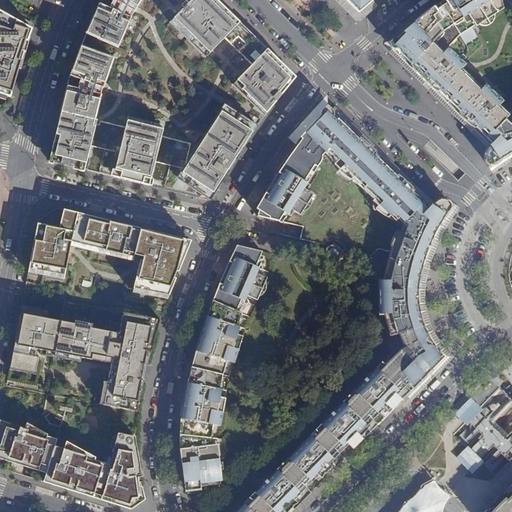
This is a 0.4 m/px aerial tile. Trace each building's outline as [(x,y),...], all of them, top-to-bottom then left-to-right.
[(113,0),(114,0),(109,9),(99,4),(86,35),(119,49),(132,19),(137,10),(142,0),(113,0)] [(240,24),(216,0),(194,0),(190,5),(170,23),(206,59),(225,40),(240,24)] [(344,0),(358,13),(372,0),(344,0)] [(504,8),(502,0),(443,0),(440,2),(416,21),(407,28),(402,33),(396,39),(393,39),(391,40),(390,41),(389,45),(390,46),(391,48),(393,49),(396,49),(420,73),(441,94),(474,126),(493,145),(493,147),(501,158),(511,153),(511,152),(511,112),(511,113),(509,115),(444,52),(460,35),(467,46),(479,39),(472,27),(475,25),(476,27),(504,8)] [(0,94),(11,98),(21,63),(26,46),(33,28),(22,22),(22,23),(0,10),(0,94)] [(268,50),(240,24),(225,40),(253,66),(268,50)] [(114,59),(81,47),(72,72),(106,83),(114,59)] [(267,115),(296,78),(268,50),(253,66),(233,87),(267,115)] [(101,103),(106,83),(72,72),(70,77),(81,81),(78,91),(67,88),(65,93),(101,103)] [(101,103),(65,93),(60,114),(96,123),(101,103)] [(186,167),(171,190),(211,200),(258,126),(225,106),(186,167)] [(331,108),(324,108),(321,111),(320,115),(316,120),(307,133),(286,160),(264,194),(256,209),(259,210),(257,216),(278,221),(284,212),(287,207),(294,211),(300,215),(313,194),(306,190),(300,186),(304,181),(310,171),(308,170),(312,164),(317,167),(319,165),(321,162),(321,159),(322,156),(324,153),(335,163),(333,164),(339,169),(337,171),(339,172),(346,178),(350,180),(352,178),(354,176),(359,181),(357,183),(368,195),(371,192),(376,197),(373,200),(372,201),(377,206),(375,209),(376,210),(381,214),(387,218),(390,215),(395,221),(398,219),(403,224),(406,227),(402,234),(397,232),(395,234),(390,245),(391,247),(390,252),(398,254),(396,261),(422,268),(430,246),(433,239),(439,226),(442,221),(438,220),(435,219),(433,217),(432,215),(430,213),(430,209),(417,197),(384,164),(342,123),(334,115),(333,112),(332,109),(331,108)] [(96,123),(60,114),(47,165),(53,167),(54,162),(73,167),(72,172),(84,175),(86,169),(97,125),(97,123),(96,123)] [(164,131),(127,121),(125,128),(115,170),(111,169),(110,176),(109,178),(152,189),(154,180),(153,180),(163,137),(164,131)] [(100,126),(97,125),(86,169),(100,173),(102,167),(111,169),(115,170),(125,128),(101,122),(100,126)] [(191,144),(163,137),(153,180),(154,180),(166,183),(165,189),(171,190),(186,167),(191,144)] [(310,171),(313,173),(317,167),(312,164),(308,170),(310,171)] [(304,181),(307,183),(313,173),(310,171),(304,181)] [(300,186),(306,190),(310,185),(307,183),(304,181),(300,186)] [(284,212),(287,214),(290,216),(294,211),(287,207),(284,212)] [(139,261),(131,292),(167,300),(191,241),(144,230),(89,216),(62,210),(58,227),(38,223),(28,271),(62,278),(70,245),(139,261)] [(284,212),(278,221),(282,223),(287,214),(284,212)] [(403,224),(397,232),(402,234),(406,227),(403,224)] [(194,357),(191,367),(222,374),(226,361),(227,361),(228,355),(230,352),(234,349),(238,341),(233,339),(239,327),(236,326),(242,313),(240,312),(236,311),(241,299),(242,297),(247,299),(249,296),(257,300),(267,277),(253,271),(255,267),(260,255),(262,252),(237,245),(234,250),(230,260),(225,270),(220,281),(219,284),(216,292),(212,300),(212,302),(208,313),(204,324),(201,335),(199,341),(197,346),(194,357)] [(339,255),(339,253),(339,251),(338,249),(336,248),(333,247),(331,247),(328,249),(327,252),(327,254),(328,256),(329,257),(331,259),(333,259),(336,258),(337,258),(339,255)] [(388,260),(396,261),(398,254),(390,252),(388,260)] [(264,257),(260,255),(255,267),(259,268),(264,257)] [(421,274),(422,268),(396,261),(388,260),(387,265),(385,272),(392,274),(419,280),(421,274)] [(390,282),(392,274),(385,272),(383,280),(390,282)] [(276,511),(277,511),(278,511),(281,511),(299,494),(297,492),(304,485),(310,478),(313,481),(331,462),(330,457),(343,444),(348,445),(356,437),(361,442),(394,407),(389,402),(394,397),(400,402),(401,400),(402,391),(410,391),(444,357),(441,353),(434,345),(427,332),(420,313),(418,297),(419,284),(419,280),(392,274),(390,282),(383,280),(382,284),(383,310),(384,313),(390,336),(394,334),(399,346),(372,373),(375,376),(371,379),(367,376),(358,385),(360,386),(339,407),(338,406),(328,416),(330,417),(306,441),(306,442),(303,445),(301,443),(292,453),(293,454),(272,475),(269,476),(262,484),(263,484),(239,509),(236,511),(276,511)] [(241,299),(236,311),(240,312),(244,301),(241,299)] [(84,358),(91,328),(92,325),(76,321),(75,325),(45,319),(46,310),(22,305),(15,343),(10,368),(34,373),(37,357),(34,356),(35,348),(84,358)] [(99,404),(137,411),(146,370),(160,319),(123,312),(119,333),(91,328),(84,358),(111,364),(107,383),(104,382),(99,404)] [(222,374),(191,367),(191,368),(187,383),(184,401),(181,411),(180,422),(179,435),(180,449),(181,462),(184,478),(188,494),(202,492),(200,483),(222,481),(219,455),(217,455),(216,444),(211,445),(210,438),(211,438),(213,425),(215,425),(215,420),(220,414),(223,412),(224,404),(219,403),(221,389),(220,389),(222,374)] [(456,413),(461,417),(466,422),(468,425),(482,411),(480,409),(474,404),(470,399),(456,413)] [(0,419),(0,458),(46,472),(43,481),(131,509),(145,499),(140,479),(135,436),(117,433),(111,451),(113,452),(109,464),(93,460),(94,457),(66,441),(63,448),(53,446),(55,437),(46,435),(26,423),(24,428),(20,427),(21,425),(0,419)] [(483,462),(468,446),(456,457),(472,473),(483,462)] [(304,485),(306,487),(313,481),(310,478),(304,485)] [(444,511),(447,498),(439,492),(434,481),(421,489),(407,508),(402,511),(444,511)] [(297,492),(299,494),(306,487),(304,485),(297,492)] [(511,511),(511,488),(488,511),(511,511)]
